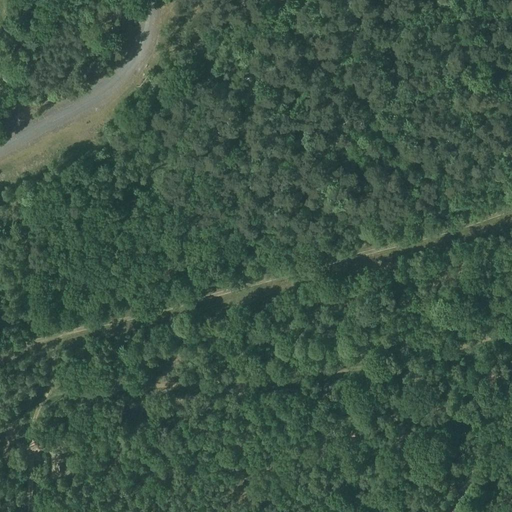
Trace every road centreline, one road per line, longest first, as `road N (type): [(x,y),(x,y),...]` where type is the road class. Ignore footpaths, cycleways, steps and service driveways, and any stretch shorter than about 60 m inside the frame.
road 1 (track): [(511,206),(0,347)]
road 2 (track): [(511,322),(444,352),(377,367),(48,387)]
road 3 (track): [(29,511),(30,421),(58,366),(50,333)]
